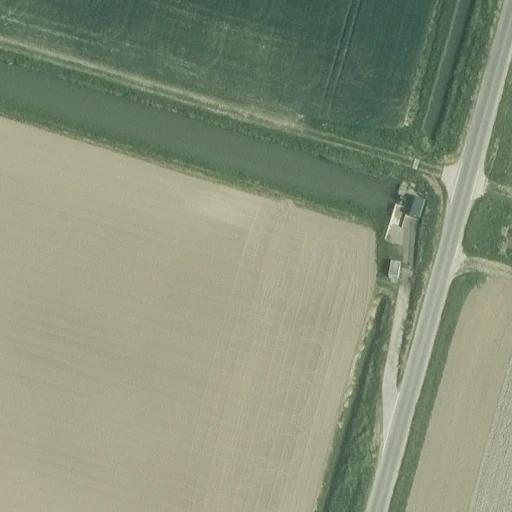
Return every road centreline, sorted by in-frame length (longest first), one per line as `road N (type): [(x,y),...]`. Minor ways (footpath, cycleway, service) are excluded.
road 1 (unclassified): [(376,511),(511,15)]
road 2 (track): [(466,181),(297,130)]
